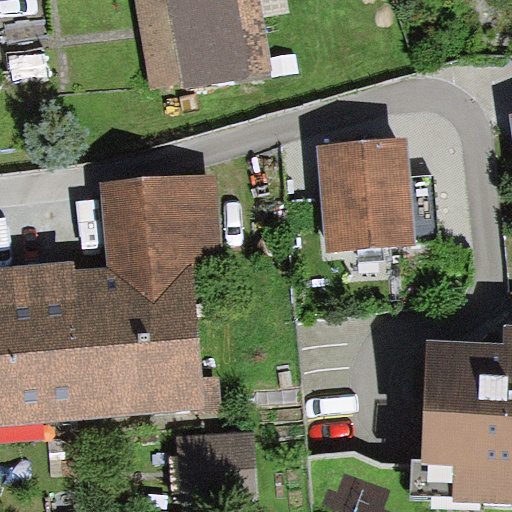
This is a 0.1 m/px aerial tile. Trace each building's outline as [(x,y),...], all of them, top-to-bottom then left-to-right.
[(259,0),(137,0),(154,91),(272,70),(259,0)] [(55,1),(0,3),(0,56),(58,53),(55,1)] [(402,252),(396,158),(320,163),(326,257),(402,252)] [(73,264),(0,269),(0,426),(187,413),(188,417),(223,414),(220,376),(203,377),(195,264),(221,262),(215,178),(107,185),(112,269),(73,272),(73,264)] [(511,323),(499,323),(498,341),(427,338),(422,458),(409,458),(408,501),(511,505),(511,323)] [(254,434),(180,439),(184,504),(258,500),(254,434)]
